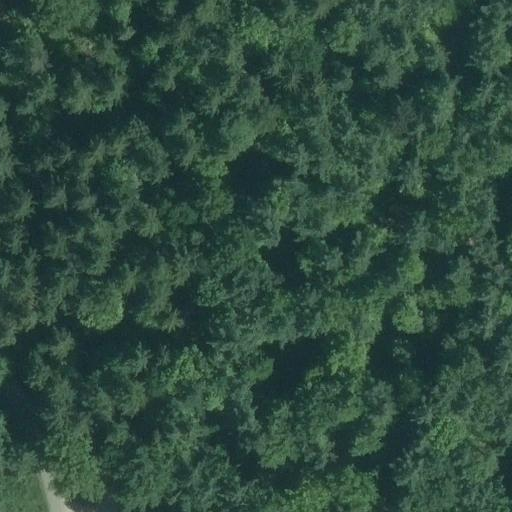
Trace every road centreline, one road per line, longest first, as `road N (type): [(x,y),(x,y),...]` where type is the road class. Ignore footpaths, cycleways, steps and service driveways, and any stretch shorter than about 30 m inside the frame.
road 1 (track): [(108,511),(332,0)]
road 2 (unclassified): [(61,511),(0,366)]
